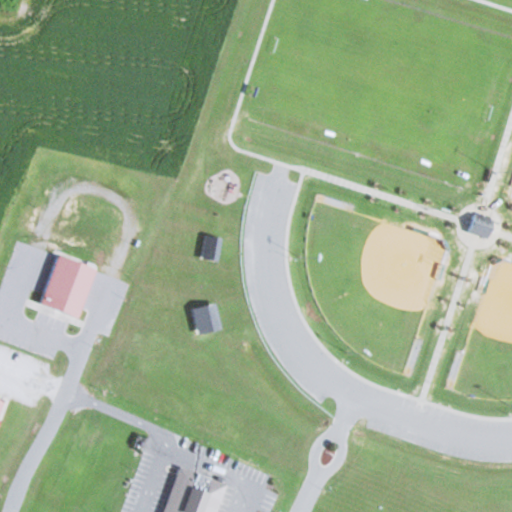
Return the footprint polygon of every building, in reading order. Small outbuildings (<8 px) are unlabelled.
[(464,230),(483,236),(489,217),(469,211),(464,230)] [(202,233),(197,256),(212,259),(217,236),(202,233)] [(62,254),(43,301),(78,315),(97,268),(62,254)] [(188,307),(193,331),(215,326),(210,302),(188,307)] [(0,369),(11,371),(13,357),(0,354),(0,369)] [(181,465),(163,511),(218,511),(229,482),(181,465)]
